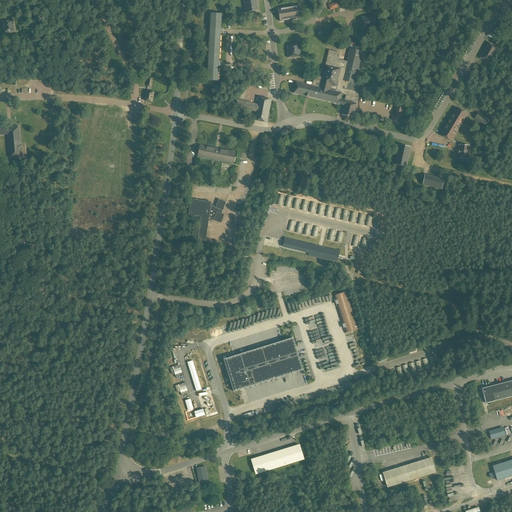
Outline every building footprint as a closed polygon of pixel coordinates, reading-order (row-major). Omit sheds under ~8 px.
[(256,0),(243,0),(246,13),(258,11),(256,0)] [(278,9),(278,12),(280,22),(302,18),(300,5),(278,9)] [(222,33),(222,29),(221,29),(221,14),(211,14),(207,81),(218,81),(219,66),(220,66),(220,62),(219,62),(220,33),(222,33)] [(362,18),(362,22),(364,30),(377,28),(375,16),(362,18)] [(13,20),(2,22),(4,32),(15,30),(13,20)] [(498,48),(489,43),(488,43),(480,58),(489,64),(498,48)] [(300,44),(296,44),(287,45),(288,58),(301,57),(300,44)] [(293,93),(308,97),(344,106),(342,115),(353,118),(356,104),(339,100),(341,94),(343,94),(344,92),(349,94),(349,95),(357,97),(360,84),(355,83),(362,53),(362,52),(358,51),(358,48),(355,48),(355,47),(354,50),(350,49),(349,50),(350,50),(347,62),(340,61),(338,67),(336,66),(339,53),(329,51),(322,78),(317,77),(315,87),(296,82),(293,93)] [(146,91),(145,98),(145,101),(152,102),(154,92),(146,91)] [(254,120),(267,123),(271,100),(266,99),(263,98),(258,97),(257,104),(246,102),(244,110),(246,110),(247,110),(255,112),(255,115),(254,117),(254,120)] [(234,104),(234,108),(244,110),(246,102),(243,102),(235,100),(235,101),(235,102),(235,103),(234,104)] [(399,123),(403,109),(396,107),(392,121),(399,123)] [(440,135),(449,140),(451,142),(468,114),(456,107),(440,135)] [(478,113),(475,117),(474,119),(486,126),(490,121),(487,119),(488,118),(486,117),(486,118),(478,113)] [(0,135),(8,135),(10,158),(21,157),(21,152),(22,152),(22,145),(20,145),(19,127),(3,128),(3,123),(0,122),(0,135)] [(197,157),(212,160),(233,164),(236,153),(218,149),(217,150),(215,149),(215,148),(199,145),(197,157)] [(406,167),(409,150),(406,150),(407,147),(399,145),(395,164),(406,167)] [(468,160),(469,152),(469,146),(459,145),(458,159),(468,160)] [(444,179),(427,175),(427,176),(428,176),(427,179),(424,178),(422,185),(442,190),(444,179)] [(214,219),(213,220),(221,223),(224,215),(221,214),(222,211),(223,211),(226,203),(226,202),(219,199),(215,208),(214,208),(214,206),(211,206),(211,202),(191,199),(188,215),(189,215),(201,217),(197,241),(205,242),(209,218),(214,219)] [(283,246),(309,252),(308,256),(321,259),(337,262),(339,251),(323,247),(285,238),(283,246)] [(348,291),(339,294),(333,296),(345,333),(359,329),(348,291)] [(449,300),(450,301),(451,301),(455,303),(457,304),(458,305),(459,303),(459,301),(460,300),(461,299),(462,297),(460,296),(459,296),(455,294),(454,293),(453,292),(450,297),(450,298),(449,300)] [(233,392),(303,370),(293,338),(223,359),(224,360),(225,359),(235,391),(233,391),(233,392)] [(196,391),(201,390),(192,361),(187,362),(196,391)] [(176,378),(183,376),(179,365),(169,368),(172,375),(175,374),(176,378)] [(511,381),(482,389),(485,404),(511,396),(511,381)] [(177,393),(180,392),(182,396),(188,394),(185,383),(175,386),(177,393)] [(193,409),(190,399),(185,401),(188,411),(193,409)] [(196,418),(205,415),(203,409),(194,412),(196,418)] [(299,445),(283,450),(251,460),(255,474),(303,459),(299,445)] [(383,473),(387,487),(435,472),(431,458),(383,473)] [(511,460),(493,467),(497,481),(511,476),(511,460)] [(196,468),(199,483),(207,482),(205,467),(196,468)]
